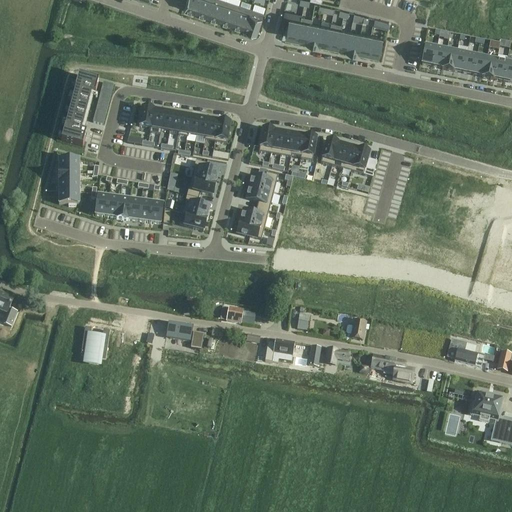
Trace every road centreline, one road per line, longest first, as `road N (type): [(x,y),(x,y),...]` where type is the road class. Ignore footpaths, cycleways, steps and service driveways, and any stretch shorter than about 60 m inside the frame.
road 1 (residential): [(511,380),(0,284)]
road 2 (residential): [(212,254),(397,268),(511,301)]
road 3 (residential): [(249,111),(511,176)]
road 4 (residential): [(511,101),(264,53)]
road 5 (residential): [(37,220),(104,244),(212,254)]
road 6 (residential): [(264,53),(100,0)]
road 7 (residential): [(212,254),(249,111)]
road 8 (residential): [(126,92),(249,111)]
